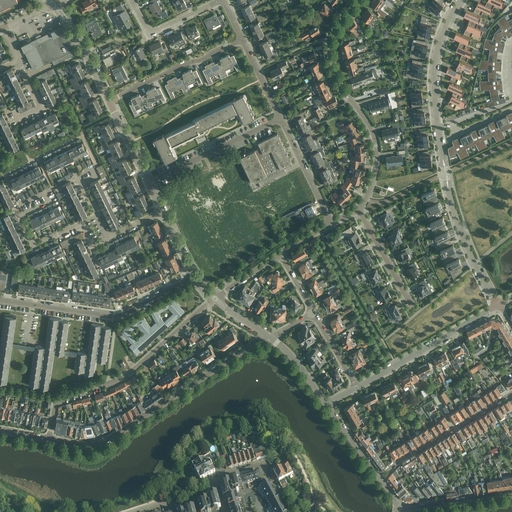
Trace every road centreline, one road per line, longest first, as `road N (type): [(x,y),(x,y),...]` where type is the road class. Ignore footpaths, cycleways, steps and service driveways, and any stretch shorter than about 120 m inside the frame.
road 1 (residential): [(264,333),(97,444),(48,439)]
road 2 (residential): [(358,209),(377,145),(335,76),(328,42),(354,0)]
road 3 (residential): [(0,299),(120,315),(194,275)]
road 4 (residential): [(497,304),(454,213),(438,127)]
road 5 (tertiary): [(356,387),(497,304)]
road 6 (residential): [(511,392),(377,476)]
road 7 (residential): [(109,104),(244,38)]
road 8 (residential): [(148,182),(283,119)]
road 9 (residential): [(438,127),(433,70),(460,0)]
